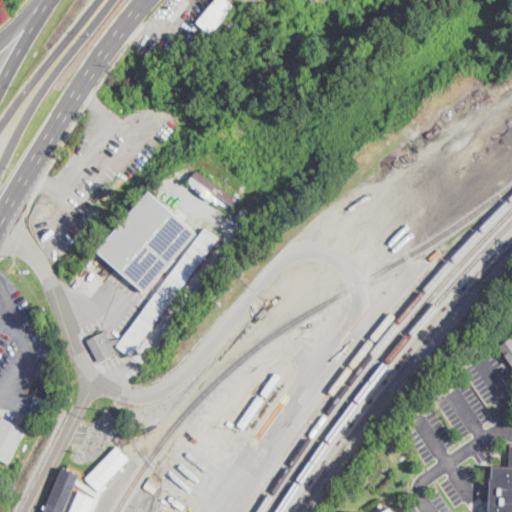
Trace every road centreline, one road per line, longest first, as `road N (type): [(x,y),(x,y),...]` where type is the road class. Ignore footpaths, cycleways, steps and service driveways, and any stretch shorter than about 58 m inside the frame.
road 1 (residential): [(0,224),(41,262),(68,331),(113,390),(132,397),(163,390),(295,254),(328,255),(357,285),(363,300),(355,330),(338,356)]
road 2 (primary): [(0,222),(147,0)]
road 3 (tertiary): [(0,169),(28,113),(115,0)]
road 4 (tertiary): [(100,0),(0,129)]
